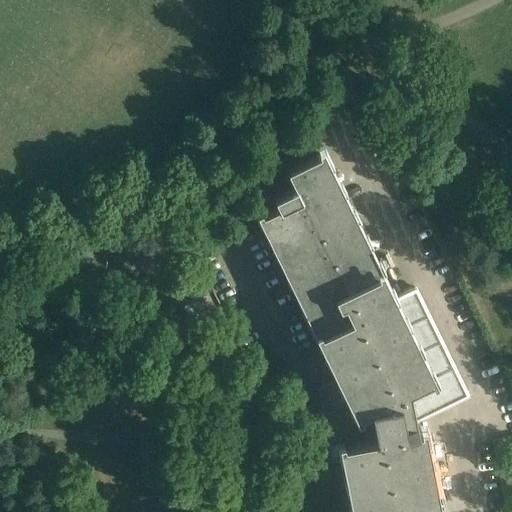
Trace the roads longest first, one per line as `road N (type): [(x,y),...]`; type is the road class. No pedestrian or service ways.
road 1 (unknown): [(134,257),(309,150),(352,152),(375,176),(465,348),(472,397),(446,432),(460,511)]
road 2 (residential): [(0,320),(94,246),(113,243),(134,257),(225,363),(254,511)]
